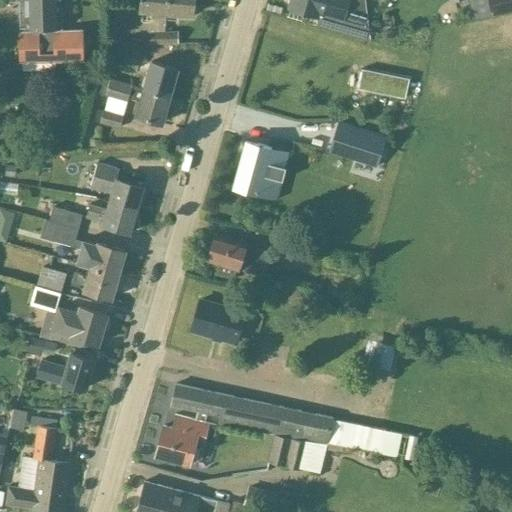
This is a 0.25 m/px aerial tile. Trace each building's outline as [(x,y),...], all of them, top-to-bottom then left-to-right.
[(18,8),(19,29),(20,63),(84,61),(83,29),(61,30),(59,0),(8,0),(9,1),(25,1),(25,7),(18,8)] [(141,0),(140,11),(141,11),(167,14),(168,0),(141,0)] [(194,0),(168,0),(167,14),(193,16),(194,0)] [(291,0),(289,8),(320,17),(321,14),(369,28),(365,0),(291,0)] [(511,0),(463,0),(470,21),(492,16),(511,12),(511,0)] [(163,44),(164,31),(149,31),(149,45),(163,44)] [(178,44),(178,31),(164,31),(163,44),(178,44)] [(143,47),(111,37),(107,50),(120,54),(117,64),(124,66),(127,55),(128,56),(124,67),(136,70),(143,47)] [(144,88),(171,97),(179,70),(151,62),(144,88)] [(361,68),(357,86),(405,96),(409,78),(361,68)] [(129,98),(140,101),(135,116),(163,124),(171,97),(144,88),(100,75),(95,92),(109,96),(105,110),(103,109),(102,111),(91,107),(88,119),(120,128),(129,98)] [(385,138),(339,123),(330,152),(376,166),(385,138)] [(270,148),(246,141),(233,186),(264,195),(276,198),(285,167),(266,163),(270,148)] [(89,188),(111,195),(109,201),(138,209),(144,186),(116,178),(119,168),(97,162),(89,188)] [(17,165),(5,164),(4,176),(16,177),(17,165)] [(109,201),(107,209),(90,205),(86,218),(103,223),(103,225),(131,233),(138,209),(109,201)] [(53,206),(49,220),(79,228),(83,214),(53,206)] [(0,208),(0,225),(9,229),(14,213),(0,208)] [(44,218),(39,237),(54,241),(74,247),(76,238),(79,228),(49,220),(44,218)] [(238,271),(239,268),(262,276),(270,252),(246,244),(246,243),(216,234),(207,261),(238,271)] [(97,244),(76,238),(74,247),(80,249),(76,262),(119,274),(122,265),(125,266),(127,256),(125,255),(126,251),(97,243),(97,244)] [(90,268),(88,275),(75,271),(71,284),(84,287),(83,291),(112,299),(119,274),(76,262),(75,264),(90,268)] [(42,266),(36,285),(61,292),(67,273),(42,266)] [(55,311),(61,292),(36,285),(30,304),(55,311)] [(192,331),(235,344),(245,309),(227,304),(226,307),(201,300),(192,331)] [(80,306),(79,311),(59,305),(52,331),(50,338),(76,345),(78,339),(99,345),(108,314),(80,306)] [(42,355),(46,340),(30,336),(26,351),(42,355)] [(394,364),(396,340),(366,339),(365,362),(394,364)] [(63,386),(64,382),(86,389),(95,360),(71,353),(67,366),(42,359),(37,378),(63,386)] [(348,447),(403,456),(414,458),(418,437),(333,420),(334,418),(176,385),(171,406),(220,416),(219,422),(274,434),(309,440),(348,447)] [(10,428),(26,428),(26,409),(11,409),(10,428)] [(24,455),(19,488),(9,487),(6,505),(32,508),(32,510),(47,511),(64,511),(71,463),(52,460),(57,419),(32,415),(30,432),(36,433),(33,457),(24,455)] [(189,465),(195,440),(205,442),(206,441),(213,443),(217,426),(200,421),(201,421),(177,415),(173,429),(164,426),(156,456),(189,465)] [(0,433),(0,465),(2,466),(8,435),(0,433)] [(302,470),(308,447),(309,440),(274,434),(268,464),(302,470)] [(227,511),(230,505),(201,497),(201,496),(145,481),(136,511),(227,511)] [(274,511),(279,493),(248,485),(244,503),(234,500),(230,511),(244,511),(246,506),(269,511),(274,511)]
